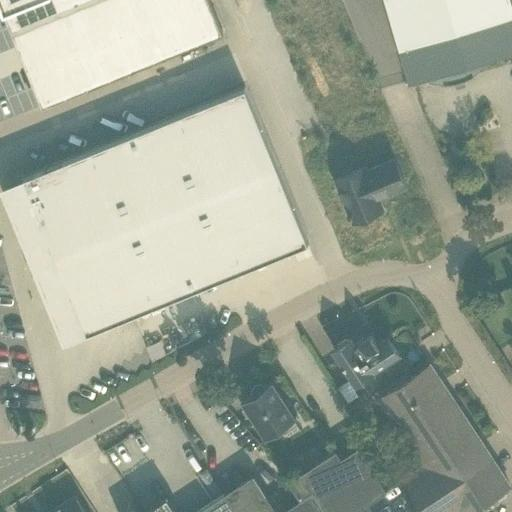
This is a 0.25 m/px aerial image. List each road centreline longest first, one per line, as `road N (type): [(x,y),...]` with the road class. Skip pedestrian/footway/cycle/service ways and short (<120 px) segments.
road 1 (unclassified): [(14,458),(361,278),(389,273),(434,281)]
road 2 (unknown): [(0,202),(73,434)]
road 3 (unclassified): [(511,410),(434,281)]
